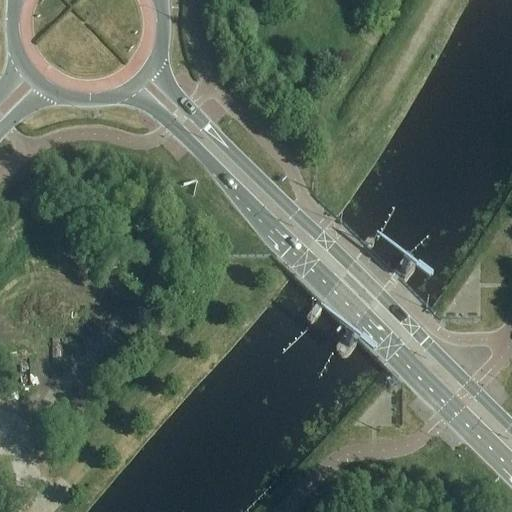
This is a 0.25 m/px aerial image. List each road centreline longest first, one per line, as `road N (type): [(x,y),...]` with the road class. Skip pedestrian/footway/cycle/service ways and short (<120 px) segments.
road 1 (tertiary): [(129,88),(511,460)]
road 2 (tertiary): [(511,428),(150,69)]
road 3 (track): [(56,494),(235,295)]
